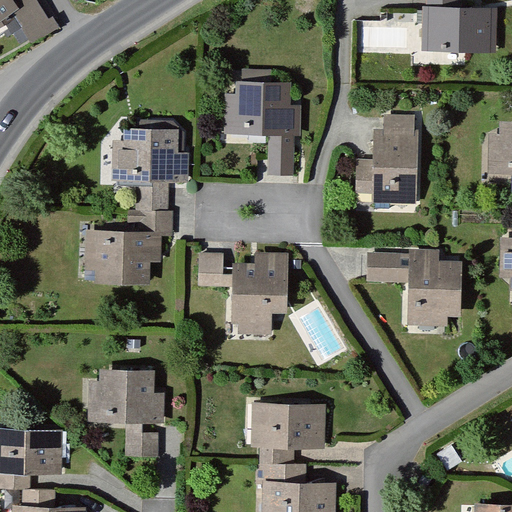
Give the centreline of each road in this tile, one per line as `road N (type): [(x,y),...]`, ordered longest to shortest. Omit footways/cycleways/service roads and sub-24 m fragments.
road 1 (residential): [(511,371),(398,444),(382,461),(375,511)]
road 2 (tertiary): [(10,120),(56,69),(155,0)]
